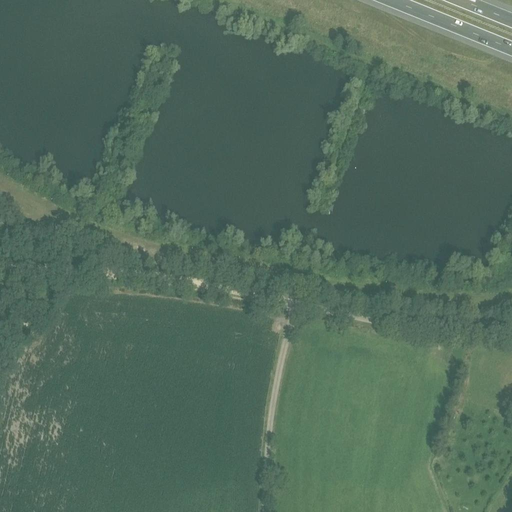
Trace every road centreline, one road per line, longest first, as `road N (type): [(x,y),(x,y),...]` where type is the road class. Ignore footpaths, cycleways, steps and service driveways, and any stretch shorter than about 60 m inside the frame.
road 1 (track): [(301,308),(157,278),(0,270)]
road 2 (unclassified): [(511,330),(408,326),(301,308)]
road 3 (motorway): [(389,0),(511,49)]
